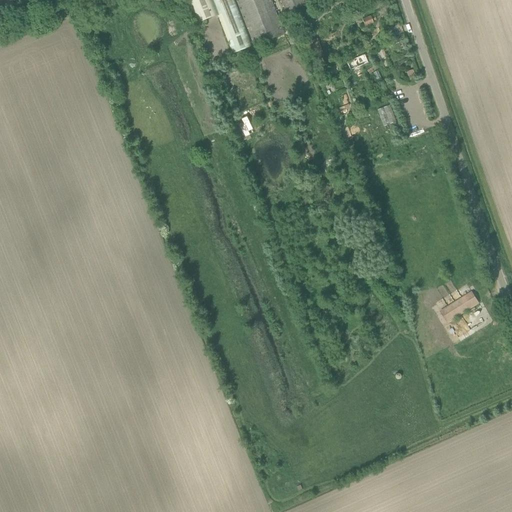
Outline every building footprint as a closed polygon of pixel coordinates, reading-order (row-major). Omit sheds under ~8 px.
[(189,0),(199,23),(218,15),(233,54),(253,46),(234,0),(189,0)] [(286,34),(271,0),(236,0),(256,46),(286,34)] [(281,0),(287,13),(304,6),(301,0),(281,0)] [(362,20),(365,27),(373,23),(372,22),(376,20),(374,16),(371,18),(370,16),(362,20)] [(307,42),(310,50),(311,49),(315,64),(325,61),(317,38),(307,42)] [(366,64),(362,56),(347,63),(351,71),(366,64)] [(134,65),(127,68),(131,77),(138,74),(134,65)] [(324,70),(319,73),(323,84),(329,82),(324,70)] [(472,293),(442,313),(449,323),(479,303),(472,293)]
